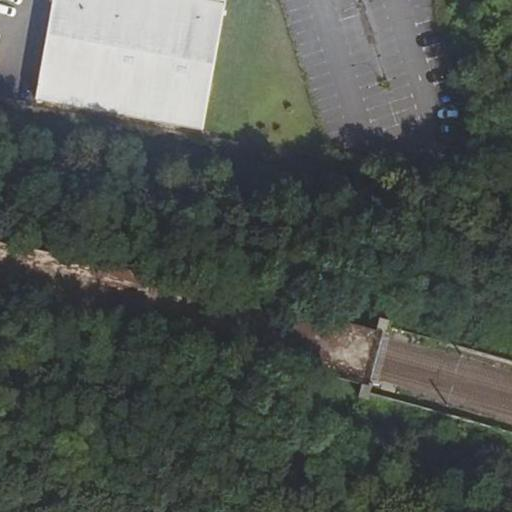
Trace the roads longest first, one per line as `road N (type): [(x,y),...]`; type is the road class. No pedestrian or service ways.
road 1 (track): [(0,353),(439,511)]
road 2 (track): [(0,442),(155,511)]
